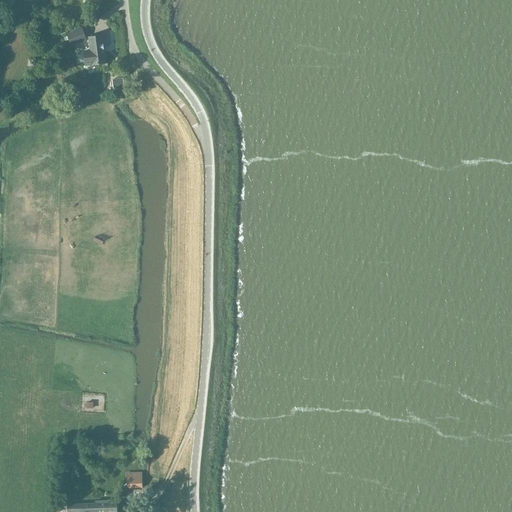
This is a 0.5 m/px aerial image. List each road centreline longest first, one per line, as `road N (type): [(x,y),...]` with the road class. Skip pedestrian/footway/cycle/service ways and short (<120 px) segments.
road 1 (tertiary): [(195,511),(208,153)]
road 2 (tertiary): [(208,153),(182,105),(132,46),(125,0)]
road 3 (tertiary): [(208,153),(198,109),(150,42),(145,0)]
